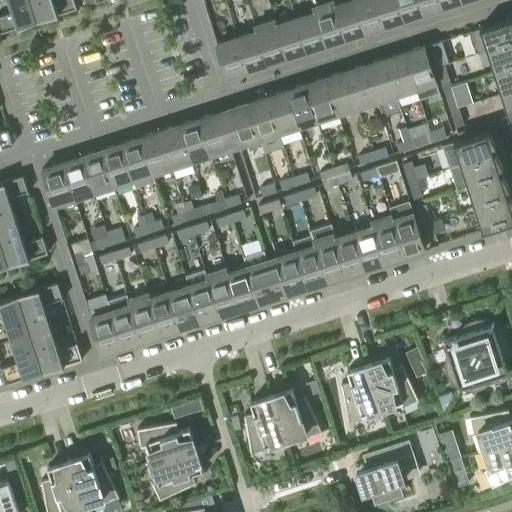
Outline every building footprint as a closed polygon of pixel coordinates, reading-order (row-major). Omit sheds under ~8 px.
[(31,0),(8,0),(12,10),(0,13),(0,30),(37,19),(31,0)] [(31,0),(37,19),(76,6),(74,0),(31,0)] [(332,0),(329,0),(313,5),(325,42),(344,36),(332,0)] [(334,0),(332,0),(344,36),(364,29),(354,0),(344,0),(336,3),(334,0)] [(354,0),(364,29),(383,23),(375,0),(354,0)] [(397,0),(375,0),(383,23),(403,17),(397,0)] [(397,0),(403,17),(422,10),(419,0),(397,0)] [(419,0),(422,10),(442,4),(440,0),(419,0)] [(314,10),(295,16),(305,48),(325,42),(313,5),(312,5),(314,10)] [(480,27),(487,48),(511,40),(511,15),(479,26),(480,27)] [(275,17),(274,18),(286,54),(305,48),(295,16),(277,22),(275,17)] [(274,18),(254,24),(266,61),(286,54),(274,18)] [(255,29),(236,35),(246,67),(266,61),(254,24),(253,24),(255,29)] [(246,67),(236,35),(216,41),(226,72),(226,74),(246,67)] [(440,40),(429,43),(430,47),(432,54),(434,58),(445,54),(440,40)] [(511,40),(487,48),(494,70),(511,64),(511,40)] [(425,43),(403,50),(415,87),(436,80),(424,45),(425,44),(425,43)] [(403,50),(384,56),(396,93),(415,87),(403,50)] [(384,56),(365,63),(376,99),(396,93),(384,56)] [(444,62),(436,65),(441,82),(450,80),(444,62)] [(365,63),(345,69),(356,106),(376,99),(365,63)] [(511,64),(494,70),(501,92),(511,88),(511,64)] [(345,69),(325,75),(337,112),(356,106),(345,69)] [(325,75),(306,82),(318,118),(337,112),(325,75)] [(306,82),(286,88),(298,124),(318,118),(306,82)] [(286,88),(267,94),(279,131),(298,124),(286,88)] [(418,88),(400,93),(403,103),(421,98),(418,88)] [(444,91),(450,108),(458,106),(452,88),(444,91)] [(511,88),(501,92),(508,113),(507,113),(508,115),(511,113),(511,88)] [(267,94),(248,100),(259,137),(279,131),(267,94)] [(259,137),(248,100),(227,107),(227,108),(239,144),(259,137)] [(458,106),(450,108),(455,126),(464,123),(458,106)] [(224,108),(220,109),(220,111),(219,111),(231,146),(236,145),(239,144),(227,108),(227,107),(224,108)] [(220,109),(199,116),(210,153),(231,146),(219,111),(220,111),(220,109)] [(199,116),(179,122),(191,159),(210,153),(199,116)] [(410,137),(405,121),(398,124),(403,139),(396,141),(399,150),(413,145),(410,137)] [(179,122),(160,129),(171,165),(191,159),(179,122)] [(443,126),(429,131),(432,139),(446,135),(443,126)] [(0,146),(13,142),(8,127),(0,129),(0,146)] [(160,129),(140,135),(152,171),(171,165),(160,129)] [(486,129),(442,144),(449,166),(461,162),(494,152),(486,129)] [(424,132),(410,137),(413,145),(426,141),(424,132)] [(140,135),(121,141),(135,186),(154,179),(152,172),(152,171),(140,135)] [(121,141),(101,147),(113,184),(133,178),(135,186),(121,141)] [(385,145),(371,150),(373,158),(388,153),(385,145)] [(101,147),(82,154),(94,190),(113,184),(101,147)] [(373,158),(371,150),(357,154),(360,162),(373,158)] [(501,174),(494,152),(461,162),(449,166),(456,188),(468,184),(501,174)] [(82,154),(63,160),(74,196),(94,190),(82,154)] [(375,165),(378,173),(379,176),(400,169),(396,158),(375,165)] [(402,162),(408,179),(416,177),(410,159),(402,162)] [(74,196),(63,160),(42,167),(42,168),(54,203),(74,196)] [(347,161),(333,166),(335,174),(349,169),(347,161)] [(378,173),(375,165),(360,170),(362,178),(378,173)] [(319,170),(322,178),(335,174),(333,166),(319,170)] [(349,169),(335,174),(338,182),(352,177),(349,169)] [(307,170),(293,175),(296,183),(310,179),(307,170)] [(23,173),(0,179),(0,222),(17,217),(10,195),(27,190),(28,190),(23,173)] [(335,174),(322,178),(325,186),(338,182),(335,174)] [(468,184),(475,206),(508,195),(501,174),(468,184)] [(296,183),(293,175),(279,179),(282,187),(296,183)] [(416,177),(408,179),(413,197),(422,194),(416,177)] [(260,185),(262,194),(276,189),(274,181),(260,185)] [(202,193),(199,183),(190,186),(193,196),(202,193)] [(313,185),(298,190),(300,198),(316,193),(313,185)] [(217,199),(205,203),(208,211),(227,205),(222,188),(214,191),(217,199)] [(222,188),(227,205),(241,201),(238,192),(225,197),(222,188)] [(300,198),(298,190),(284,194),(287,203),(300,198)] [(511,208),(508,195),(475,206),(482,227),(481,227),(481,229),(511,218),(511,208)] [(258,202),(261,211),(281,204),(278,196),(258,202)] [(191,198),(183,201),(188,217),(208,211),(205,203),(194,206),(191,198)] [(389,205),(404,254),(425,247),(425,246),(424,246),(409,199),(389,205)] [(188,217),(183,201),(186,209),(172,214),(174,222),(188,217)] [(416,205),(422,223),(430,220),(424,203),(416,205)] [(243,207),(229,212),(232,220),(246,216),(243,207)] [(232,220),(229,212),(215,216),(218,225),(232,220)] [(391,212),(371,219),(385,260),(404,254),(391,212)] [(17,217),(0,222),(0,235),(9,263),(48,250),(42,233),(41,233),(41,234),(24,240),(17,217)] [(160,217),(147,222),(149,230),(163,226),(160,217)] [(206,219),(190,224),(193,232),(209,228),(206,219)] [(372,224),(353,230),(365,266),(385,260),(371,219),(370,219),(372,224)] [(430,220),(422,223),(427,240),(436,238),(430,220)] [(149,230),(147,222),(133,226),(135,234),(149,230)] [(330,222),(310,228),(326,279),(346,272),(330,222)] [(331,222),(330,222),(346,272),(365,266),(353,230),(335,235),(331,222)] [(193,232),(190,224),(176,228),(179,237),(193,232)] [(310,233),(292,239),(307,285),(326,279),(310,228),(309,229),(310,233)] [(122,229),(108,234),(111,242),(125,238),(122,229)] [(165,232),(152,237),(154,245),(168,241),(165,232)] [(111,242),(108,234),(95,238),(97,247),(111,242)] [(0,235),(0,265),(9,263),(0,235)] [(154,245),(152,237),(138,241),(140,249),(154,245)] [(70,253),(81,249),(83,248),(80,238),(67,243),(70,253)] [(307,285),(292,239),(295,248),(275,255),(286,290),(286,291),(286,292),(307,285)] [(128,244),(113,249),(115,258),(131,253),(128,244)] [(246,264),(258,301),(279,294),(278,293),(267,258),(264,248),(243,255),(246,264)] [(70,253),(74,264),(85,260),(81,249),(70,253)] [(115,258),(113,249),(99,254),(102,262),(115,258)] [(286,290),(275,255),(271,256),(267,258),(278,293),(279,294),(283,293),(286,292),(286,291),(286,290)] [(85,260),(74,264),(77,274),(90,270),(87,260),(85,260)] [(226,265),(225,266),(238,307),(258,301),(246,264),(228,270),(226,265)] [(225,266),(206,272),(219,313),(238,307),(225,266)] [(185,274),(200,319),(219,313),(204,268),(185,274)] [(57,280),(18,292),(31,331),(51,324),(44,302),(61,296),(61,297),(63,297),(57,280)] [(188,283),(168,289),(180,326),(200,319),(188,283)] [(149,290),(148,291),(161,332),(180,326),(168,289),(150,295),(149,290)] [(148,291),(128,297),(141,338),(161,332),(148,291)] [(0,316),(3,315),(10,338),(31,331),(18,292),(0,297),(0,316)] [(110,308),(122,344),(141,338),(126,293),(107,299),(110,308)] [(101,351),(122,344),(110,308),(90,314),(101,350),(101,351)] [(457,388),(493,318),(491,321),(484,318),(476,318),(469,320),(462,325),(464,330),(444,337),(450,357),(445,359),(445,367),(447,374),(452,380),(458,385),(457,388)] [(493,318),(457,388),(458,388),(460,385),(467,388),(475,388),(482,386),(488,381),(487,376),(507,369),(501,349),(506,347),(506,339),(503,332),(499,326),(492,321),(494,318),(493,318)] [(51,324),(31,331),(43,370),(82,357),(76,340),(75,340),(76,341),(58,347),(51,324)] [(31,331),(10,338),(17,360),(0,365),(0,364),(0,368),(4,382),(43,370),(31,331)] [(389,354),(368,361),(382,405),(399,399),(402,405),(418,397),(401,361),(400,362),(392,365),(389,354)] [(426,370),(421,360),(411,364),(416,375),(426,370)] [(382,405),(368,361),(347,368),(350,378),(342,381),(342,380),(341,381),(348,420),(366,417),(365,410),(382,405)] [(320,391),(316,378),(305,381),(309,394),(320,391)] [(292,386),(271,392),(285,436),(302,431),(305,436),(321,429),(304,392),(303,393),(303,394),(295,396),(292,386)] [(443,410),(452,394),(451,391),(438,395),(443,410)] [(285,436),(271,392),(250,399),(253,410),(245,412),(244,412),(251,451),(269,448),(268,441),(285,436)] [(174,414),(188,410),(185,400),(171,404),(174,414)] [(478,431),(484,448),(511,438),(511,415),(510,416),(508,408),(508,407),(469,414),(472,432),(478,431)] [(233,428),(240,427),(237,412),(228,415),(233,428)] [(146,443),(152,460),(196,446),(189,425),(178,428),(176,420),(176,419),(137,426),(140,444),(146,443)] [(424,426),(428,439),(438,436),(434,423),(424,426)] [(511,438),(484,448),(489,465),(484,467),(491,484),(511,474),(511,438)] [(398,462),(412,453),(408,439),(364,453),(368,465),(356,469),(363,489),(372,486),(375,495),(400,489),(398,478),(403,476),(398,462)] [(448,459),(460,455),(456,443),(444,448),(448,459)] [(196,446),(152,460),(157,477),(151,480),(159,496),(195,479),(195,478),(194,478),(192,470),(202,467),(196,446)] [(89,451),(68,458),(82,501),(99,496),(102,502),(119,494),(108,470),(116,466),(113,455),(102,458),(101,458),(100,458),(101,459),(92,461),(89,451)] [(452,472),(464,468),(460,455),(448,459),(452,472)] [(82,501),(68,458),(47,464),(51,475),(42,478),(42,477),(41,477),(47,511),(66,511),(65,507),(82,501)] [(0,511),(19,511),(8,477),(0,479),(0,511)]
